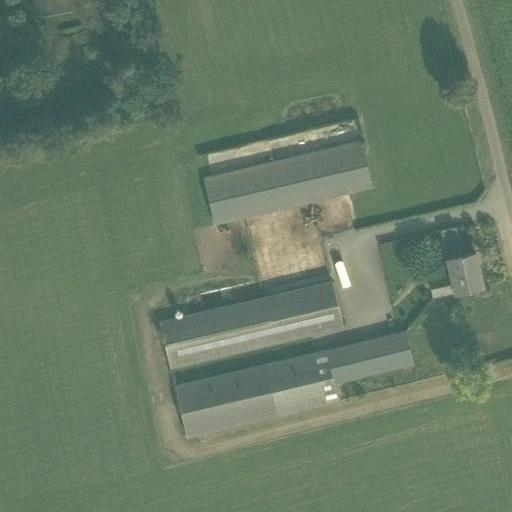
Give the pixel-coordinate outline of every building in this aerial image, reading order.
[(61,13),(59,0),(34,0),(36,16),(61,13)] [(214,223),(374,186),(363,140),(204,177),(214,223)] [(455,293),(482,287),(475,253),(462,256),(455,226),(440,229),(447,259),(450,274),(428,280),(432,296),(454,291),(455,293)] [(344,325),(333,279),(160,320),(171,367),(344,325)] [(335,382),(412,363),(404,330),(326,349),(175,385),(188,437),(339,401),(335,382)]
